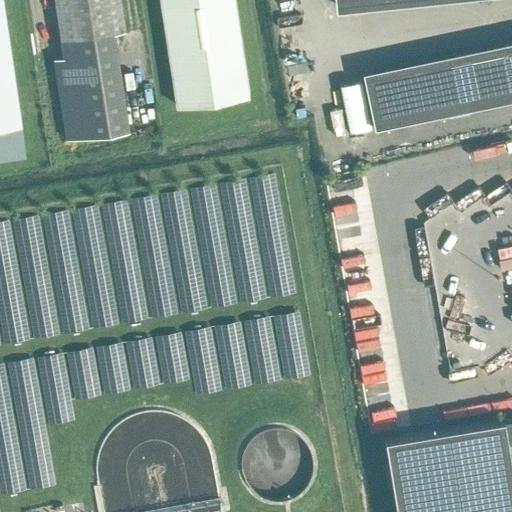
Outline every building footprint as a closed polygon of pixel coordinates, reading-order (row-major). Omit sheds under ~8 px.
[(0,0),(0,156),(25,153),(1,0),(0,0)] [(124,28),(119,0),(53,0),(62,55),(53,56),(65,137),(123,128),(108,30),(124,28)] [(158,0),(174,104),(248,93),(234,0),(158,0)] [(511,0),(333,0),(334,2),(358,0),(511,0),(511,42),(362,74),(373,124),(511,94),(511,0)] [(511,414),(383,436),(395,511),(511,511),(511,476),(511,474),(511,414)]
